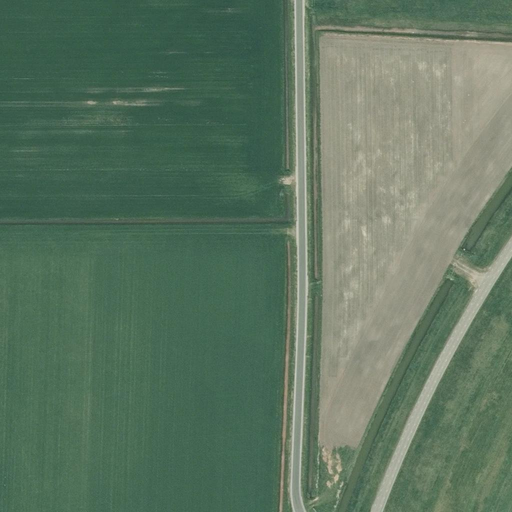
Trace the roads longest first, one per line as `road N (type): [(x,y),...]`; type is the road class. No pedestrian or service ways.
road 1 (tertiary): [(300,511),(298,0)]
road 2 (tertiary): [(376,511),(442,364),(511,248)]
